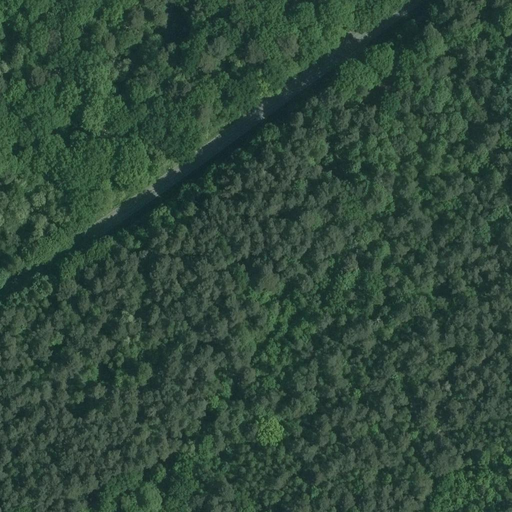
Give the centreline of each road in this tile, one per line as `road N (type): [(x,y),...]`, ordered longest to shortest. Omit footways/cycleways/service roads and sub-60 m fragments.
road 1 (track): [(511,37),(383,91),(251,363),(116,511)]
road 2 (tertiary): [(0,290),(138,203),(412,0)]
